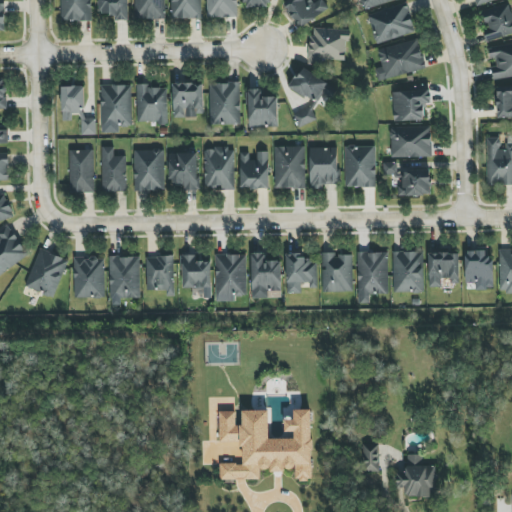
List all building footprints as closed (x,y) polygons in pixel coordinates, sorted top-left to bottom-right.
[(61,0),(62,22),(92,21),(91,0),(61,0)] [(130,21),(128,0),(98,0),(99,14),(115,13),(115,21),(130,21)] [(134,0),(134,19),(165,20),(165,0),(134,0)] [(170,0),(171,20),(202,19),(201,0),(170,0)] [(206,0),(207,18),(238,17),(237,0),(206,0)] [(272,8),(271,0),(241,0),(242,7),(272,8)] [(289,0),(283,5),(302,29),(329,8),(322,0),(318,0),(317,2),(315,0),(289,0)] [(361,0),(365,10),(394,0),(361,0)] [(377,45),(416,32),(407,4),(368,17),(377,45)] [(511,34),(511,13),(509,4),(479,13),(488,42),(511,34)] [(349,30),(311,29),(309,61),(348,62),(349,30)] [(378,50),(382,67),(375,69),(378,81),(426,69),(419,40),(378,50)] [(511,76),(511,43),(488,47),(490,59),(492,58),(495,79),(511,76)] [(299,128),(317,120),(313,110),(324,92),(333,98),(338,89),(302,67),(289,88),(316,104),(293,115),(299,128)] [(173,84),(174,117),(205,116),(204,83),(173,84)] [(209,84),(210,125),(241,124),(240,83),(209,84)] [(102,134),(120,133),(120,127),(132,127),(131,85),(101,86),(102,134)] [(167,89),(148,89),(148,85),(136,85),(137,123),(168,123),(167,89)] [(61,87),(62,121),(73,121),(72,114),(81,113),(81,136),(96,135),(95,118),(85,119),(84,86),(61,87)] [(511,86),(496,88),(498,118),(511,117),(511,86)] [(249,128),(280,127),(279,97),(262,97),(262,89),(248,90),(249,128)] [(393,91),(394,122),(424,121),(424,104),(431,104),(430,90),(393,91)] [(432,157),(431,126),(391,127),(391,158),(432,157)] [(511,184),(511,143),(504,144),(504,138),(487,138),(487,185),(511,184)] [(275,189),(305,188),(304,146),(274,147),(275,189)] [(102,192),(127,192),(128,156),(114,156),(114,148),(103,147),(102,192)] [(345,147),(346,188),(377,187),(376,147),(345,147)] [(310,189),(323,188),(323,185),(340,185),(339,148),(309,148),(310,189)] [(235,191),(235,149),(205,149),(205,187),(222,187),(222,190),(235,191)] [(69,151),(70,193),(95,192),(94,150),(69,151)] [(134,151),(135,191),(165,191),(164,150),(134,151)] [(240,153),(241,189),(270,189),(269,152),(257,152),(257,161),(250,161),(249,153),(240,153)] [(200,155),(170,154),(170,186),(184,187),(184,191),(199,191),(200,155)] [(399,196),(434,195),(433,170),(398,171),(398,163),(383,163),(384,176),(399,176),(399,196)] [(0,274),(29,257),(9,225),(0,230),(0,235),(2,239),(0,240),(0,274)] [(511,292),(511,250),(499,251),(500,293),(511,292)] [(65,257),(35,251),(27,290),(57,296),(65,257)] [(495,288),(496,260),(488,260),(488,251),(466,251),(465,283),(485,284),(485,287),(495,288)] [(389,294),(388,252),(357,253),(359,303),(371,303),(371,295),(389,294)] [(424,292),(423,252),(394,252),(394,293),(424,292)] [(462,254),(429,253),(429,287),(443,288),(443,282),(462,282),(462,254)] [(252,299),(283,298),(282,262),(266,262),(266,254),(251,254),(252,299)] [(354,292),(353,254),(321,255),(323,293),(354,292)] [(212,299),(213,262),(197,261),(197,255),(183,255),(183,288),(192,288),(192,298),(212,299)] [(216,302),(236,302),(236,296),(246,296),(246,255),(216,255),(216,302)] [(140,299),(140,256),(109,257),(110,306),(122,306),(121,299),(140,299)] [(105,298),(104,257),(74,258),(75,299),(105,298)] [(168,290),(168,296),(175,296),(174,257),(146,258),(147,291),(168,290)] [(287,293),(303,294),(303,286),(317,286),(318,258),(287,257),(287,293)] [(220,480),(261,480),(261,471),(295,471),(295,480),(314,480),(314,410),(295,410),(295,420),(286,420),(286,432),(295,432),(295,439),(272,439),(272,411),(243,411),(243,426),(236,426),(236,412),(220,412),(220,442),(243,442),(243,464),(221,464),(220,480)] [(370,447),(371,460),(359,461),(359,472),(381,471),(379,446),(370,447)] [(425,455),(407,455),(406,478),(401,478),(400,496),(434,498),(436,467),(424,466),(425,455)]
